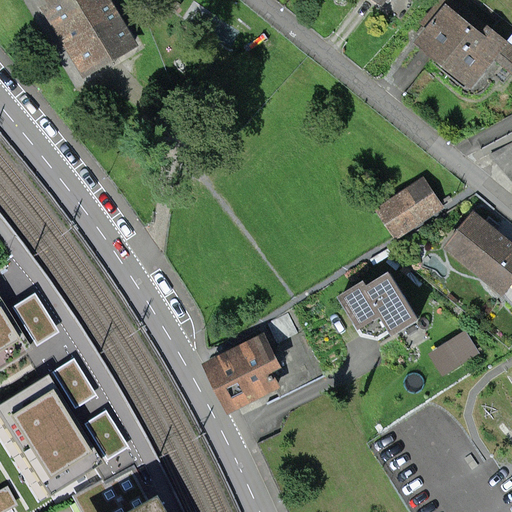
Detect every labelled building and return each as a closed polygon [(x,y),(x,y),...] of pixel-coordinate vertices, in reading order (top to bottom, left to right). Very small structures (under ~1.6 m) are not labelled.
[(106,0),(51,0),(63,19),(93,68),(133,44),(106,0)] [(445,15),(419,46),(467,85),(503,41),(453,0),(443,0),(437,8),(441,12),(445,15)] [(511,179),(511,143),(492,154),(511,179)] [(404,196),(381,211),(397,236),(439,208),(423,183),(404,196)] [(474,215),(448,247),(503,292),(511,281),(511,245),(490,227),(474,215)] [(365,282),(342,297),(364,333),(380,337),(391,328),(396,333),(418,318),(390,273),(367,287),(365,282)] [(34,294),(10,309),(35,348),(58,333),(34,294)] [(0,305),(0,368),(28,351),(10,322),(0,305)] [(270,325),(276,338),(295,329),(289,316),(270,325)] [(279,346),(275,357),(280,367),(268,373),(273,382),(280,398),(325,376),(303,330),(278,343),(279,346)] [(447,351),(454,361),(463,363),(472,357),(474,348),(467,338),(459,336),(449,342),(447,351)] [(231,403),(273,382),(268,373),(280,367),(275,357),(269,346),(267,342),(256,348),(253,342),(211,363),(231,403)] [(73,358),(50,373),(74,412),(98,397),(73,358)] [(44,378),(0,405),(0,424),(46,499),(99,466),(70,418),(44,378)] [(105,411),(82,425),(106,464),(129,449),(105,411)] [(157,511),(133,466),(74,498),(81,511),(157,511)] [(0,493),(0,511),(12,506),(5,491),(0,493)]
